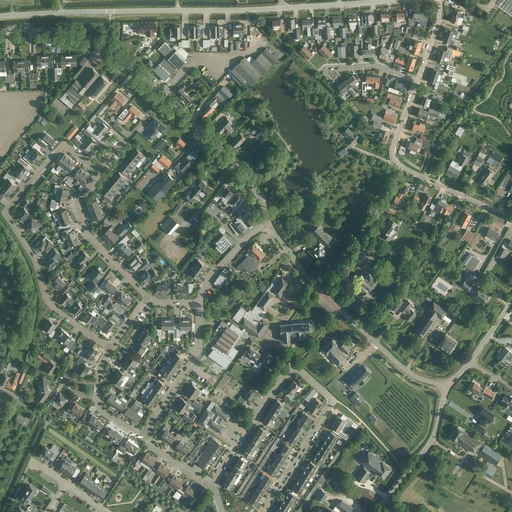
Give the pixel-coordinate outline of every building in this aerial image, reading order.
[(498,5),(511,14),(511,0),(499,0),(501,1),(498,5)] [(455,8),(453,15),(459,17),(463,18),(465,12),(461,11),(461,10),(455,8)] [(404,12),(396,13),(397,22),(402,22),(402,23),(406,23),(406,20),(404,20),(404,18),(404,12)] [(409,24),(414,26),(416,19),(419,20),(421,14),(420,14),(421,13),(417,12),(417,13),(414,12),(412,18),(409,16),(409,24)] [(387,21),(387,32),(393,32),(392,21),(391,21),(389,21),(389,13),(381,14),(381,19),(387,19),(387,21)] [(421,25),(424,26),(426,22),(428,16),(421,14),(419,20),(418,23),(422,24),(421,25)] [(457,23),(460,24),(461,21),(457,20),(459,17),(453,15),(450,21),(457,23)] [(357,17),(348,17),(349,24),(350,24),(350,28),(356,28),(355,24),(357,24),(357,17)] [(288,28),(288,32),(295,32),(296,40),(300,40),(299,29),(295,29),(294,19),(288,19),(288,28)] [(307,27),(307,36),(315,36),(315,28),(311,28),(311,26),(311,19),(302,20),(303,27),(307,27)] [(325,30),(325,39),(330,38),(329,23),(326,23),(326,19),(317,19),(318,26),(323,26),(323,30),(325,30)] [(278,27),(278,32),(284,32),(283,22),(280,22),(280,20),(273,20),(273,27),(278,27)] [(150,33),(150,35),(154,35),(154,31),(156,31),(156,23),(138,24),(139,32),(146,32),(146,33),(150,33)] [(182,37),(182,29),(180,29),(180,26),(175,27),(173,27),(173,29),(170,29),(170,37),(182,37)] [(446,35),(451,37),(453,34),(457,35),(458,32),(454,31),(448,28),(446,35)] [(449,43),(453,44),(454,42),(450,40),(451,37),(446,35),(443,41),(449,43)] [(402,37),(401,37),(398,36),(397,39),(396,39),(393,48),(398,50),(402,37)] [(412,38),(410,44),(420,48),(422,42),(415,40),(412,38)] [(338,47),(339,58),(345,57),(345,46),(347,46),(347,41),(344,41),(344,42),(341,42),(342,46),(338,47)] [(165,42),(158,49),(166,57),(159,64),(154,70),(165,80),(177,67),(179,69),(186,62),(184,60),(189,55),(187,52),(186,52),(182,48),(174,46),(173,47),(171,48),(165,42)] [(318,50),(323,54),(328,49),(325,46),(327,44),(325,42),(323,44),(323,45),(318,50)] [(299,51),(303,55),(308,50),(305,47),(307,45),(306,43),(303,46),(304,46),(299,51)] [(409,51),(418,54),(420,48),(410,44),(408,50),(405,49),(405,48),(400,46),(398,50),(408,53),(409,51)] [(351,51),(351,57),(358,56),(358,45),(349,46),(349,51),(351,51)] [(379,56),(386,58),(389,50),(391,50),(392,47),(390,47),(390,46),(389,45),(387,49),(382,47),(381,50),(381,51),(379,56)] [(441,49),(438,55),(444,57),(449,59),(451,54),(459,56),(460,52),(458,51),(454,49),(448,47),(447,51),(441,49)] [(228,73),(242,87),(247,82),(251,85),(262,75),(278,59),(277,59),(279,57),(275,53),(273,54),(267,48),(254,60),(250,56),(247,59),(245,57),(234,68),(228,73)] [(323,54),(327,58),(332,53),(332,54),(335,51),(333,50),(331,52),(328,49),(323,54)] [(303,55),(308,59),(313,54),(313,55),(315,53),(313,51),(311,53),(308,50),(303,55)] [(386,58),(392,61),(395,55),(391,53),(392,50),(391,50),(389,50),(386,58)] [(88,58),(84,55),(79,63),(83,66),(88,58)] [(442,63),(446,64),(447,62),(443,60),(444,57),(438,55),(436,61),(442,63)] [(394,63),(412,70),(416,59),(409,56),(407,61),(396,57),(394,63)] [(60,98),(71,108),(85,92),(85,91),(88,88),(99,75),(93,69),(81,82),(82,83),(81,84),(77,80),(60,98)] [(431,75),(437,77),(439,74),(442,75),(443,72),(439,71),(440,71),(434,69),(431,75)] [(355,87),(354,88),(356,89),(358,88),(356,86),(357,86),(355,83),(357,81),(358,82),(361,80),(357,75),(354,77),(353,75),(348,79),(353,85),(355,87)] [(362,91),(366,91),(366,86),(369,86),(372,86),(373,76),(366,75),(366,82),(362,82),(362,91)] [(437,77),(431,75),(429,81),(434,83),(433,87),(446,92),(448,88),(439,84),(440,82),(439,82),(441,78),(437,77)] [(88,92),(95,98),(108,82),(102,77),(100,79),(97,83),(88,92)] [(348,89),(350,91),(352,89),(350,87),(353,85),(348,79),(343,83),(348,89)] [(387,91),(398,94),(399,91),(404,93),(406,86),(396,82),(394,89),(389,87),(387,91)] [(336,91),(341,97),(344,94),(343,92),(348,89),(343,83),(338,87),(339,88),(336,91)] [(177,91),(183,97),(187,93),(183,89),(186,87),(184,85),(181,88),(181,87),(177,91)] [(201,114),(205,117),(210,112),(211,113),(214,109),(219,104),(222,106),(233,95),(224,86),(207,104),(208,106),(201,114)] [(100,116),(103,118),(105,116),(102,114),(108,108),(107,107),(109,105),(113,108),(118,103),(121,106),(125,100),(117,93),(112,99),(112,98),(111,99),(109,98),(103,104),(96,112),(101,116),(100,116)] [(183,97),(189,102),(192,98),(195,95),(192,93),(190,96),(187,93),(183,97)] [(388,104),(399,108),(401,101),(396,99),(397,96),(388,93),(386,97),(390,98),(388,104)] [(426,105),(429,106),(430,102),(434,104),(435,101),(441,103),(443,97),(434,94),(433,97),(432,96),(431,99),(429,99),(429,98),(424,96),(421,104),(426,105)] [(77,112),(84,105),(80,101),(74,108),(77,112)] [(253,102),(242,106),(244,112),(255,108),(253,102)] [(132,115),(136,119),(140,113),(132,106),(128,110),(126,108),(119,116),(122,119),(126,122),(132,115)] [(417,116),(427,119),(428,114),(433,116),(438,118),(440,112),(435,111),(429,108),(428,111),(420,108),(417,116)] [(396,116),(391,114),(391,112),(386,110),(383,119),(393,123),(396,116)] [(374,121),(381,123),(383,118),(373,114),(372,116),(370,115),(369,119),(371,119),(371,120),(374,121)] [(98,127),(105,133),(108,129),(109,130),(112,127),(98,115),(95,119),(101,124),(98,127)] [(145,136),(151,141),(159,131),(162,133),(166,128),(154,118),(146,127),(150,130),(145,136)] [(224,130),(229,134),(234,129),(230,126),(233,123),(227,118),(217,129),(222,133),(224,130)] [(374,121),(372,126),(381,129),(382,124),(381,123),(374,121)] [(425,125),(424,124),(420,123),(420,126),(414,124),(412,131),(422,134),(425,125)] [(70,139),(78,129),(74,125),(66,135),(70,139)] [(87,128),(100,140),(103,137),(102,136),(105,133),(98,127),(95,130),(89,125),(87,128)] [(347,141),(352,146),(360,138),(354,133),(348,128),(344,133),(350,138),(347,141)] [(86,140),(93,147),(96,143),(97,144),(100,141),(86,129),(83,132),(89,137),(86,140)] [(253,135),(257,138),(263,132),(259,129),(253,135)] [(387,143),(390,132),(381,129),(381,131),(380,130),(377,139),(387,143)] [(232,143),(236,147),(238,145),(239,146),(242,142),(245,139),(239,133),(233,139),(234,140),(232,143)] [(46,145),(49,148),(55,141),(46,134),(43,138),(40,136),(36,141),(44,147),(46,145)] [(159,152),(167,142),(163,138),(154,148),(159,152)] [(176,147),(178,149),(180,146),(182,148),(186,143),(179,138),(176,143),(178,144),(176,147)] [(427,149),(429,142),(427,141),(419,139),(417,138),(414,143),(410,142),(408,148),(411,149),(410,151),(415,153),(416,151),(417,148),(420,149),(421,146),(419,145),(420,143),(422,144),(421,147),(427,149)] [(75,142),(89,154),(91,151),(90,150),(93,147),(86,140),(83,144),(77,139),(75,142)] [(32,153),(39,159),(43,155),(38,150),(40,147),(35,143),(31,148),(34,150),(32,153)] [(132,154),(140,161),(144,156),(137,149),(132,154)] [(194,150),(187,158),(185,160),(184,160),(181,163),(180,162),(175,168),(180,173),(177,176),(180,179),(182,178),(184,177),(181,174),(185,170),(185,171),(191,165),(193,163),(192,163),(200,155),(194,150)] [(481,163),(486,155),(480,151),(475,159),(481,163)] [(23,158),(31,164),(33,162),(35,164),(39,159),(32,153),(30,155),(27,153),(23,158)] [(132,154),(128,159),(136,166),(140,161),(132,154)] [(462,154),(457,163),(463,166),(464,167),(469,158),(462,154)] [(55,172),(57,174),(62,169),(64,166),(70,159),(65,155),(63,157),(61,155),(56,160),(58,162),(59,162),(61,163),(56,168),(57,169),(55,172)] [(157,160),(153,164),(159,169),(163,165),(167,168),(171,163),(163,156),(158,161),(157,160)] [(18,169),(26,175),(30,171),(26,167),(28,165),(20,158),(17,161),(22,165),(18,169)] [(62,169),(69,174),(75,167),(73,165),(74,163),(70,159),(64,166),(62,169)] [(128,159),(124,164),(131,171),(136,166),(128,159)] [(450,164),(446,172),(456,178),(461,170),(463,166),(457,163),(452,160),(450,164)] [(129,173),(131,171),(124,164),(120,169),(129,177),(131,175),(129,173)] [(159,169),(153,164),(149,168),(156,174),(160,169),(159,169)] [(483,171),(485,172),(479,180),(486,185),(488,182),(489,182),(490,180),(490,179),(491,177),(492,177),(495,174),(494,173),(494,172),(491,170),(493,169),(489,167),(488,168),(487,168),(486,167),(483,171)] [(79,179),(85,171),(81,168),(77,172),(74,170),(70,175),(74,179),(76,176),(79,179)] [(18,177),(22,180),(26,175),(18,169),(15,173),(12,171),(9,174),(16,179),(18,177)] [(89,175),(85,171),(77,181),(84,187),(89,182),(86,180),(89,175)] [(114,177),(122,184),(126,179),(119,172),(114,177)] [(4,184),(12,191),(13,190),(13,191),(14,191),(16,189),(16,188),(15,187),(16,186),(10,180),(12,178),(7,173),(3,177),(6,181),(4,184)] [(150,200),(155,204),(176,181),(168,174),(161,182),(159,180),(148,192),(153,196),(150,200)] [(114,177),(110,182),(118,189),(122,184),(114,177)] [(184,198),(191,204),(195,199),(195,198),(196,196),(199,193),(203,197),(205,194),(210,189),(202,181),(197,186),(197,187),(193,192),(192,192),(190,194),(189,193),(184,198)] [(106,187),(114,194),(118,189),(110,182),(106,187)] [(392,204),(400,209),(404,200),(401,198),(403,193),(406,194),(410,186),(404,183),(400,191),(397,196),(396,196),(392,204)] [(0,192),(1,191),(7,197),(9,195),(10,195),(11,195),(12,193),(12,192),(12,191),(4,184),(1,188),(0,186),(0,192)] [(56,194),(67,196),(68,190),(60,188),(60,186),(55,184),(55,187),(58,188),(56,194)] [(102,192),(109,199),(114,194),(106,187),(102,192)] [(220,197),(223,199),(230,190),(227,188),(225,187),(217,197),(219,199),(220,197)] [(223,202),(226,204),(234,194),(233,193),(233,192),(230,190),(223,199),(225,201),(223,202)] [(50,207),(51,211),(59,208),(58,204),(58,201),(65,203),(67,196),(56,194),(55,200),(52,199),(50,207)] [(226,204),(228,206),(229,204),(231,206),(239,197),(236,195),(235,195),(234,194),(226,204)] [(421,204),(419,209),(424,211),(426,206),(427,204),(429,204),(432,197),(426,194),(423,201),(423,202),(422,204),(421,204)] [(92,221),(93,222),(97,220),(97,219),(104,217),(96,197),(87,201),(88,203),(94,220),(92,221)] [(232,210),(234,212),(243,201),(241,200),(242,200),(239,197),(231,206),(233,208),(232,210)] [(136,204),(139,206),(142,203),(142,202),(144,200),(144,201),(145,200),(142,198),(140,200),(136,204)] [(25,208),(30,203),(26,199),(21,204),(25,208)] [(446,203),(447,202),(443,200),(443,202),(439,200),(438,202),(437,201),(434,208),(442,212),(446,203)] [(442,212),(449,215),(451,212),(453,207),(446,203),(442,212)] [(24,208),(17,216),(22,221),(29,213),(24,208)] [(58,216),(59,219),(69,216),(66,210),(60,212),(59,208),(52,211),(54,217),(58,216)] [(244,215),(251,225),(254,222),(256,221),(248,210),(245,212),(247,214),(244,215)] [(457,224),(465,228),(468,223),(468,222),(471,215),(464,212),(461,218),(460,218),(457,224)] [(171,235),(180,224),(170,215),(160,227),(171,235)] [(238,217),(246,228),(248,227),(251,225),(244,215),(242,217),(241,215),(238,217)] [(69,216),(59,219),(58,220),(60,226),(58,227),(59,230),(66,228),(65,224),(71,222),(69,216)] [(235,222),(242,231),(245,229),(246,228),(238,217),(236,219),(237,220),(235,222)] [(26,229),(30,233),(32,231),(34,232),(39,227),(40,228),(42,226),(39,223),(38,224),(32,218),(26,225),(28,227),(26,229)] [(382,237),(388,241),(399,226),(390,219),(388,222),(389,223),(383,231),(385,233),(382,237)] [(443,226),(449,229),(452,222),(446,219),(444,223),(445,223),(443,226)] [(103,235),(111,244),(118,238),(117,238),(120,235),(122,237),(132,227),(128,222),(124,226),(123,225),(116,231),(117,232),(114,235),(109,229),(103,235)] [(229,224),(237,235),(239,233),(239,234),(242,231),(235,222),(233,224),(232,222),(229,224)] [(217,229),(222,234),(225,230),(226,231),(221,225),(217,229)] [(312,251),(320,259),(327,252),(322,248),(331,239),(319,226),(312,232),(321,242),(312,251)] [(136,238),(140,234),(134,228),(131,232),(136,238)] [(484,237),(494,242),(499,234),(489,228),(484,237)] [(469,242),(474,233),(466,229),(462,239),(469,242)] [(65,234),(67,240),(77,236),(74,230),(68,233),(67,230),(61,232),(63,235),(65,234)] [(228,239),(223,234),(216,242),(218,244),(217,246),(222,251),(230,243),(227,240),(228,239)] [(63,254),(69,259),(74,254),(70,250),(70,249),(74,248),(73,245),(79,243),(77,236),(67,240),(69,246),(68,248),(63,254)] [(120,253),(124,258),(133,250),(129,247),(128,247),(126,245),(127,243),(126,242),(129,239),(126,236),(116,245),(119,248),(118,249),(120,252),(120,253)] [(44,248),(47,251),(54,244),(45,237),(36,246),(42,251),(44,248)] [(365,248),(375,256),(379,252),(377,250),(380,247),(371,239),(365,248)] [(138,251),(144,245),(140,241),(134,247),(138,251)] [(200,249),(203,252),(209,246),(205,242),(200,249)] [(244,268),(249,272),(261,261),(259,260),(265,254),(255,244),(248,250),(251,253),(250,254),(248,252),(246,255),(247,257),(237,266),(241,271),(244,268)] [(497,255),(505,259),(508,253),(505,251),(507,249),(501,247),(497,255)] [(45,263),(51,269),(58,261),(56,259),(60,255),(54,249),(48,255),(50,257),(45,263)] [(351,256),(355,260),(361,253),(357,249),(351,256)] [(76,266),(82,272),(88,266),(84,263),(90,257),(84,252),(77,259),(80,262),(76,266)] [(473,255),(466,266),(468,268),(472,270),(479,259),(476,257),(473,255)] [(143,262),(142,262),(137,256),(128,264),(130,267),(129,267),(131,269),(132,269),(134,271),(139,267),(142,270),(150,264),(146,259),(143,262)] [(199,279),(208,267),(198,260),(189,272),(199,279)] [(458,285),(468,292),(473,285),(468,282),(470,278),(475,271),(474,271),(472,270),(468,268),(466,266),(463,270),(465,271),(463,274),(465,275),(458,285)] [(89,275),(96,282),(102,276),(101,275),(104,273),(101,270),(101,269),(100,267),(99,267),(98,268),(97,267),(94,270),(93,270),(89,275)] [(218,286),(217,286),(220,287),(233,270),(230,268),(229,270),(225,267),(214,283),(218,285),(218,286)] [(140,277),(145,283),(151,278),(154,281),(159,276),(153,270),(149,274),(146,271),(140,277)] [(361,282),(360,283),(365,287),(366,287),(370,290),(383,274),(379,270),(373,276),(372,275),(374,273),(371,271),(365,278),(361,274),(357,279),(361,282)] [(55,286),(59,290),(65,283),(58,277),(53,282),(56,285),(55,286)] [(208,343),(213,346),(211,348),(213,349),(208,356),(226,369),(239,351),(233,347),(247,329),(259,337),(269,324),(263,319),(263,318),(266,310),(265,309),(274,296),(276,294),(280,297),(289,284),(281,278),(276,286),(272,283),(251,311),(250,310),(248,312),(241,307),(232,318),(244,327),(242,330),(232,323),(232,324),(229,322),(227,324),(222,320),(220,323),(220,324),(221,325),(216,331),(215,330),(213,333),(214,334),(208,343)] [(103,287),(107,291),(112,284),(108,280),(103,287)] [(263,280),(257,285),(262,290),(267,286),(263,280)] [(99,287),(94,282),(86,290),(93,296),(99,287)] [(157,293),(168,293),(168,291),(171,291),(171,282),(164,282),(164,285),(157,285),(157,293)] [(177,295),(183,295),(183,286),(183,283),(173,283),(173,290),(177,290),(177,295)] [(183,295),(189,295),(189,291),(192,291),(193,290),(193,287),(194,287),(194,284),(188,283),(188,286),(183,286),(183,295)] [(107,291),(106,293),(109,296),(107,300),(110,302),(115,296),(112,294),(117,287),(112,284),(107,291)] [(290,284),(287,289),(292,292),(295,287),(290,284)] [(61,292),(63,295),(70,288),(71,287),(68,285),(67,286),(67,285),(61,292)] [(473,296),(483,304),(490,295),(479,287),(473,296)] [(66,303),(69,306),(74,301),(71,298),(69,295),(69,294),(67,292),(66,293),(59,300),(64,305),(66,303)] [(129,302),(131,299),(121,293),(117,300),(126,306),(127,304),(128,305),(130,302),(129,302)] [(391,308),(395,311),(403,303),(398,299),(391,308)] [(408,309),(412,304),(407,300),(399,310),(404,314),(405,313),(407,314),(405,317),(405,318),(405,319),(407,321),(408,320),(410,322),(416,314),(411,310),(408,309)] [(413,332),(422,338),(437,316),(442,319),(447,311),(433,301),(428,309),(429,310),(413,332)] [(72,310),(78,316),(83,310),(85,312),(89,307),(85,304),(82,307),(83,305),(83,304),(80,302),(79,302),(78,303),(77,303),(72,310)] [(111,302),(106,308),(111,311),(115,305),(111,302)] [(84,319),(91,324),(94,319),(97,321),(100,316),(97,313),(95,316),(89,311),(84,319)] [(99,320),(112,329),(114,326),(116,327),(119,322),(110,316),(107,321),(101,316),(99,320)] [(49,335),(52,338),(56,332),(53,330),(57,326),(48,320),(46,323),(47,323),(44,328),(50,333),(49,335)] [(100,332),(108,338),(111,333),(110,332),(112,329),(99,320),(96,323),(103,327),(100,332)] [(285,342),(285,343),(290,342),(290,341),(292,341),(292,337),(297,337),(297,338),(296,338),(297,338),(297,339),(298,339),(298,338),(303,338),(304,338),(304,337),(303,331),(306,331),(306,332),(307,332),(307,331),(309,331),(310,332),(311,331),(310,331),(312,328),(313,329),(313,328),(312,328),(312,325),(313,324),(312,325),(309,323),(310,322),(309,322),(309,323),(305,323),(305,322),(305,323),(302,323),(301,323),(301,324),(288,325),(283,325),(280,326),(281,334),(282,334),(283,342),(285,342)] [(64,350),(67,352),(75,340),(72,338),(70,340),(67,337),(69,334),(61,329),(57,336),(63,340),(61,343),(66,346),(64,350)] [(144,329),(141,333),(150,339),(153,335),(144,329)] [(138,337),(147,343),(150,339),(141,333),(138,337)] [(449,336),(446,333),(445,335),(442,333),(436,342),(445,349),(449,352),(450,352),(457,341),(449,336)] [(137,342),(146,349),(147,347),(146,346),(147,343),(138,337),(137,340),(138,341),(137,342)] [(89,347),(88,350),(95,355),(99,350),(95,348),(97,345),(89,339),(85,344),(89,347)] [(327,354),(337,365),(346,357),(336,345),(337,344),(333,340),(322,350),(327,355),(327,354)] [(346,354),(353,347),(348,340),(340,347),(346,354)] [(137,342),(134,346),(144,352),(146,349),(137,342)] [(134,346),(131,350),(141,357),(144,352),(134,346)] [(501,352),(497,357),(504,362),(506,358),(511,362),(511,359),(511,352),(505,347),(502,352),(501,352)] [(181,362),(182,363),(183,362),(182,361),(184,358),(179,355),(181,352),(175,348),(173,351),(174,351),(171,356),(173,357),(181,362)] [(242,357),(245,359),(244,360),(249,363),(252,358),(256,361),(260,354),(250,348),(248,352),(246,350),(242,357)] [(95,355),(88,350),(86,352),(83,350),(80,349),(77,353),(85,358),(86,356),(92,360),(95,355)] [(52,358),(45,352),(43,356),(50,361),(52,358)] [(263,361),(269,365),(274,357),(268,353),(267,355),(265,354),(263,357),(264,358),(263,361)] [(76,371),(77,372),(83,376),(86,373),(87,374),(91,368),(90,367),(85,364),(87,361),(80,356),(76,362),(80,364),(76,370),(76,371)] [(126,360),(134,366),(137,361),(142,365),(144,363),(135,356),(133,358),(129,356),(126,360)] [(171,361),(178,366),(180,364),(181,365),(182,363),(181,362),(173,357),(171,361)] [(176,369),(178,366),(171,361),(168,359),(167,362),(169,364),(168,365),(177,371),(178,370),(176,369)] [(134,366),(126,360),(122,365),(130,371),(134,366)] [(55,370),(57,366),(51,362),(49,364),(46,370),(52,375),(55,370)] [(256,372),(257,371),(258,368),(260,366),(257,365),(255,364),(251,369),(256,372)] [(163,368),(172,374),(174,372),(176,373),(177,371),(168,365),(167,367),(164,365),(163,368)] [(157,374),(166,380),(168,377),(171,380),(172,378),(170,377),(172,374),(163,368),(162,367),(159,371),(157,374)] [(361,367),(348,380),(353,386),(356,383),(360,387),(364,383),(361,379),(367,374),(361,367)] [(18,382),(23,384),(27,372),(21,370),(20,372),(22,373),(22,375),(21,375),(18,382)] [(116,375),(124,380),(127,376),(119,370),(116,375)] [(0,384),(15,390),(21,374),(14,371),(11,378),(9,377),(5,375),(0,384)] [(114,384),(122,390),(124,388),(120,385),(124,380),(116,375),(112,379),(116,382),(114,384)] [(37,398),(38,403),(43,402),(51,391),(48,389),(47,384),(49,381),(43,377),(38,383),(41,385),(42,390),(40,393),(41,393),(37,398)] [(152,382),(162,389),(165,384),(158,379),(155,377),(152,382)] [(234,377),(229,387),(242,394),(247,383),(234,377)] [(290,386),(296,391),(300,387),(302,388),(304,386),(298,380),(296,383),(294,381),(290,386)] [(152,388),(159,393),(162,389),(152,382),(149,386),(150,386),(152,388)] [(481,394),(492,400),(496,394),(485,387),(484,389),(481,388),(481,387),(474,383),(471,388),(474,390),(473,392),(477,394),(479,396),(481,394)] [(201,391),(192,384),(190,387),(189,389),(197,395),(200,397),(203,392),(201,391)] [(147,390),(156,397),(159,393),(152,388),(150,386),(147,390)] [(290,399),(292,400),(294,397),(293,396),(296,391),(290,386),(285,390),(288,392),(286,395),(290,399)] [(250,387),(243,398),(240,396),(238,399),(244,403),(246,400),(250,402),(257,392),(250,387)] [(106,401),(111,405),(117,397),(115,395),(116,392),(110,389),(106,395),(109,397),(106,401)] [(186,394),(193,399),(197,395),(189,389),(186,394)] [(143,394),(153,401),(156,397),(147,390),(146,390),(143,394)] [(63,395),(60,392),(56,397),(54,396),(50,402),(54,404),(55,402),(62,407),(66,401),(67,401),(69,398),(67,397),(66,397),(63,395)] [(304,398),(306,400),(312,394),(310,392),(304,398)] [(361,403),(357,398),(359,396),(356,393),(350,398),(358,406),(361,403)] [(143,400),(150,406),(153,401),(143,394),(142,396),(144,398),(143,400)] [(511,397),(509,396),(509,397),(505,395),(501,401),(504,403),(503,405),(508,408),(509,406),(511,408),(511,407),(511,397)] [(111,405),(117,409),(119,405),(123,407),(126,403),(127,401),(122,397),(120,399),(117,397),(111,405)] [(186,402),(182,399),(181,398),(180,399),(179,400),(179,401),(180,402),(179,403),(187,409),(190,405),(200,411),(201,409),(201,408),(193,403),(188,399),(186,402)] [(312,404),(319,408),(323,403),(316,399),(312,404)] [(126,416),(129,418),(140,402),(136,400),(130,409),(126,406),(120,414),(125,417),(126,416)] [(193,403),(201,408),(203,406),(195,400),(193,403)] [(277,400),(274,405),(282,411),(283,408),(284,408),(282,406),(283,404),(277,400)] [(131,422),(136,425),(142,417),(137,413),(141,407),(143,405),(140,402),(129,418),(132,420),(131,422)] [(209,426),(221,434),(226,427),(222,424),(224,420),(227,422),(232,415),(215,404),(211,402),(198,422),(208,428),(209,426)] [(183,417),(191,424),(193,421),(186,415),(188,413),(185,411),(187,409),(179,403),(175,408),(183,414),(184,415),(183,417)] [(72,413),(78,417),(84,410),(75,404),(73,407),(71,405),(67,410),(72,414),(72,413)] [(319,408),(312,404),(309,410),(316,414),(319,408)] [(281,413),(288,417),(289,415),(287,414),(282,411),(274,405),(270,411),(277,415),(278,412),(280,413),(281,413)] [(479,412),(477,415),(479,416),(482,417),(478,422),(484,426),(488,421),(488,422),(494,414),(483,407),(479,412)] [(267,416),(280,424),(282,422),(277,419),(275,421),(273,420),(277,415),(270,411),(267,416)] [(10,419),(27,425),(30,418),(13,412),(10,419)] [(301,419),(308,423),(312,418),(303,412),(301,415),(303,416),(301,419)] [(94,430),(98,433),(104,425),(100,423),(101,422),(96,419),(97,418),(93,415),(90,418),(85,415),(81,421),(91,428),(92,427),(95,429),(94,430)] [(274,423),(279,426),(280,424),(267,416),(264,421),(270,425),(272,422),(274,424),(274,423)] [(342,426),(345,420),(339,416),(335,422),(342,426)] [(356,424),(348,418),(346,421),(354,426),(356,424)] [(298,424),(305,428),(308,423),(301,419),(298,424)] [(332,427),(339,431),(340,428),(344,430),(345,428),(342,426),(335,422),(332,427)] [(305,428),(298,424),(295,429),(302,433),(305,428)] [(477,424),(475,428),(481,433),(484,428),(477,424)] [(160,438),(165,441),(170,433),(166,430),(168,426),(166,425),(160,432),(163,434),(160,438)] [(263,436),(265,437),(266,435),(265,434),(266,431),(267,432),(269,429),(263,426),(262,428),(260,427),(257,432),(263,436)] [(478,454),(485,445),(481,443),(463,430),(458,427),(450,437),(456,441),(459,444),(470,451),(471,450),(474,452),(475,453),(475,452),(478,454)] [(113,441),(118,444),(123,437),(111,429),(110,430),(107,428),(103,433),(108,437),(107,438),(112,442),(113,441)] [(289,433),(291,434),(298,439),(302,433),(295,429),(292,428),(289,433)] [(260,442),(263,436),(257,432),(253,437),(260,442)] [(338,436),(331,432),(328,437),(335,442),(338,436)] [(346,440),(348,437),(340,432),(338,434),(345,439),(346,440)] [(165,441),(169,445),(172,441),(175,443),(180,435),(177,433),(175,436),(170,433),(165,441)] [(298,439),(291,434),(288,440),(295,444),(298,439)] [(175,448),(179,452),(186,442),(187,442),(184,440),(183,440),(182,442),(180,440),(183,437),(180,435),(175,443),(178,444),(175,448)] [(256,447),(258,448),(262,443),(260,442),(253,437),(250,443),(257,447),(256,447)] [(328,437),(324,443),(331,447),(335,442),(328,437)] [(213,438),(209,443),(218,449),(222,445),(213,438)] [(126,449),(133,454),(138,447),(129,440),(125,445),(122,443),(118,449),(123,453),(126,449)] [(179,452),(184,455),(187,451),(189,453),(195,445),(192,443),(191,445),(186,442),(179,452)] [(209,443),(206,448),(215,454),(218,449),(209,443)] [(247,448),(255,454),(257,451),(255,450),(256,447),(257,447),(250,443),(247,448)] [(324,443),(321,448),(328,453),(331,447),(324,443)] [(45,448),(44,447),(42,450),(43,451),(42,452),(41,453),(40,455),(41,455),(40,456),(44,459),(45,458),(45,459),(46,457),(49,459),(49,458),(53,461),(59,452),(57,450),(59,448),(53,444),(50,449),(46,447),(45,448)] [(286,444),(285,444),(282,449),(289,454),(292,448),(288,446),(286,444)] [(478,454),(496,466),(502,456),(485,445),(478,454)] [(206,448),(203,452),(212,459),(215,454),(206,448)] [(243,453),(250,457),(252,455),(254,456),(255,454),(247,448),(243,453)] [(321,448),(317,453),(325,458),(328,453),(321,448)] [(289,454),(282,449),(279,455),(285,459),(289,454)] [(203,452),(199,457),(208,463),(212,459),(203,452)] [(356,478),(363,483),(371,471),(374,474),(375,472),(384,479),(391,468),(369,452),(365,456),(369,459),(356,478)] [(140,463),(144,466),(151,456),(146,453),(143,459),(140,457),(136,463),(139,464),(140,463)] [(321,463),(325,458),(317,453),(314,459),(321,463)] [(279,455),(275,460),(282,464),(285,459),(279,455)] [(145,474),(148,476),(153,469),(156,465),(153,463),(156,460),(151,456),(144,466),(149,470),(145,474)] [(469,461),(473,466),(479,465),(479,464),(482,464),(482,458),(479,458),(473,456),(469,461)] [(199,457),(196,462),(205,468),(208,463),(199,457)] [(65,472),(71,464),(62,458),(58,464),(61,466),(59,468),(60,469),(62,471),(62,470),(65,472)] [(247,462),(240,458),(237,463),(243,467),(247,462)] [(275,460),(272,465),(279,469),(282,464),(275,460)] [(317,466),(310,462),(307,467),(314,472),(317,466)] [(160,474),(166,466),(161,463),(158,467),(156,465),(153,469),(148,476),(145,481),(147,483),(149,480),(155,471),(160,474)] [(240,473),(243,474),(246,469),(243,467),(237,463),(233,468),(240,473)] [(79,469),(71,464),(65,472),(68,474),(67,475),(70,476),(70,475),(71,476),(72,474),(76,476),(80,470),(79,469)] [(268,471),(275,475),(279,469),(272,465),(268,471)] [(493,465),(490,469),(487,467),(482,473),(489,478),(497,468),(493,465)] [(166,466),(160,474),(165,478),(170,470),(166,466)] [(260,470),(272,478),(273,477),(258,467),(254,474),(256,476),(260,470)] [(310,477),(314,479),(315,477),(312,475),(314,472),(307,467),(303,473),(310,477)] [(237,478),(240,473),(233,468),(230,474),(237,478)] [(91,476),(86,473),(80,482),(84,486),(91,476)] [(309,480),(310,477),(303,473),(300,478),(307,483),(307,482),(310,484),(311,482),(309,480)] [(227,479),(233,483),(237,478),(230,474),(227,479)] [(273,479),(266,474),(263,480),(269,484),(273,479)] [(169,486),(172,488),(173,486),(179,478),(174,475),(171,479),(169,477),(166,481),(162,486),(165,488),(167,485),(169,486)] [(317,481),(320,483),(323,478),(321,476),(319,475),(315,480),(317,481)] [(94,481),(90,478),(84,486),(89,489),(94,481)] [(175,498),(183,487),(181,485),(183,481),(179,478),(173,486),(172,488),(171,489),(173,490),(175,488),(177,489),(176,491),(173,496),(175,498)] [(296,483),(304,488),(307,483),(300,478),(296,483)] [(224,488),(230,492),(231,489),(230,489),(233,483),(227,479),(223,484),(226,486),(224,488)] [(263,480),(259,485),(266,489),(269,484),(263,480)] [(98,484),(94,481),(89,489),(93,492),(98,484)] [(304,488),(296,483),(293,489),(300,493),(304,488)] [(103,487),(98,484),(93,492),(98,495),(103,487)] [(26,492),(25,492),(32,496),(36,490),(30,485),(28,488),(27,488),(25,491),(26,492)] [(174,500),(177,502),(179,500),(178,499),(181,495),(186,498),(187,496),(193,488),(188,485),(186,488),(183,487),(175,498),(174,500)] [(259,485),(256,491),(262,495),(266,489),(259,485)] [(107,490),(103,487),(98,495),(102,498),(107,490)] [(189,504),(192,505),(196,498),(194,497),(198,491),(193,488),(187,496),(192,499),(189,504)] [(328,495),(322,490),(316,498),(322,502),(328,495)] [(256,491),(252,496),(259,500),(262,495),(256,491)] [(34,498),(25,492),(24,495),(23,494),(21,498),(21,499),(23,500),(23,501),(26,503),(27,502),(27,503),(30,499),(32,500),(34,498)] [(296,496),(289,492),(286,497),(293,502),(296,496)] [(256,506),(259,500),(252,496),(249,501),(256,506)] [(286,497),(283,503),(290,507),(293,502),(286,497)] [(337,511),(340,509),(343,511),(349,511),(352,508),(342,501),(340,503),(338,502),(333,509),(337,511)] [(285,511),(286,511),(290,507),(283,503),(279,508),(285,511)]
